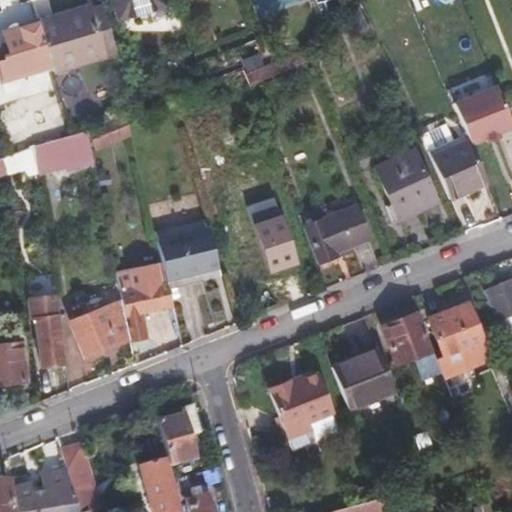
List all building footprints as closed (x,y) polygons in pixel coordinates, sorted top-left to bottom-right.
[(112,0),(118,17),(164,4),(163,0),(112,0)] [(38,21),(45,47),(51,63),(101,48),(85,1),(36,15),(38,21)] [(354,10),(363,30),(374,26),(365,6),(354,10)] [(2,32),(8,57),(0,58),(0,70),(3,81),(52,67),(51,63),(45,47),(38,21),(2,32)] [(0,32),(0,58),(8,57),(2,32),(0,32)] [(482,36),(487,47),(492,44),(487,33),(482,36)] [(308,50),(252,70),(257,83),(313,63),(308,50)] [(244,73),(249,86),(257,83),(252,70),(244,73)] [(472,144),(511,129),(511,128),(496,87),(456,102),(472,144)] [(126,110),(88,123),(97,145),(130,131),(126,110)] [(58,136),(69,164),(70,168),(95,158),(88,123),(58,136)] [(37,160),(40,175),(69,164),(58,136),(36,144),(37,160)] [(5,156),(8,171),(37,160),(36,144),(20,150),(5,156)] [(434,157),(452,200),(490,185),(472,144),(434,157)] [(376,168),(399,220),(438,203),(416,151),(376,168)] [(511,167),(496,174),(501,188),(497,190),(505,207),(511,204),(511,167)] [(247,206),(258,237),(252,239),(255,250),(273,243),(272,238),(278,236),(290,231),(277,196),(247,206)] [(341,215),(354,245),(371,239),(358,209),(341,215)] [(308,228),(321,263),(339,256),(338,251),(354,245),(341,215),(308,228)] [(164,265),(169,283),(220,264),(208,226),(157,236),(164,265)] [(273,243),(284,273),(288,281),(289,283),(294,281),(278,236),(272,238),(273,243)] [(231,259),(244,294),(264,287),(262,282),(284,273),(273,243),(255,250),(231,259)] [(130,340),(131,345),(149,341),(145,313),(174,305),(169,283),(164,265),(119,278),(124,306),(130,340)] [(284,273),(262,282),(264,287),(265,289),(288,281),(284,273)] [(511,280),(486,290),(505,335),(510,333),(505,317),(511,315),(511,280)] [(74,327),(86,358),(130,340),(124,306),(74,327)] [(431,320),(445,357),(485,342),(487,342),(475,309),(455,316),(454,311),(431,320)] [(387,327),(394,345),(390,348),(395,361),(431,346),(418,314),(387,327)] [(35,320),(41,366),(63,364),(56,317),(35,320)] [(494,362),(485,342),(445,357),(439,359),(450,388),(478,378),(475,370),(494,362)] [(0,383),(27,381),(22,345),(0,346),(0,383)] [(332,365),(348,407),(396,389),(379,347),(332,365)] [(38,375),(42,404),(55,399),(51,373),(38,375)] [(271,392),(280,417),(285,430),(288,438),(311,429),(309,423),(335,413),(319,373),(271,392)] [(165,396),(152,401),(156,415),(169,411),(165,396)] [(195,405),(184,408),(185,414),(187,414),(192,434),(202,432),(195,405)] [(158,421),(170,465),(199,457),(192,434),(187,414),(185,414),(158,421)] [(285,430),(280,417),(275,419),(280,431),(285,430)] [(61,448),(64,457),(81,453),(79,444),(61,448)] [(64,457),(68,473),(86,468),(81,453),(64,457)] [(140,469),(152,511),(178,511),(164,463),(140,469)] [(68,473),(72,486),(90,482),(86,468),(68,473)] [(42,481),(27,482),(27,487),(12,488),(16,511),(78,511),(74,498),(46,501),(42,481)] [(72,486),(78,508),(97,503),(90,482),(72,486)] [(0,485),(0,511),(8,511),(5,485),(0,485)] [(187,511),(213,511),(208,497),(187,503),(189,511),(187,511)] [(381,511),(381,509),(385,508),(382,497),(327,511),(381,511)]
